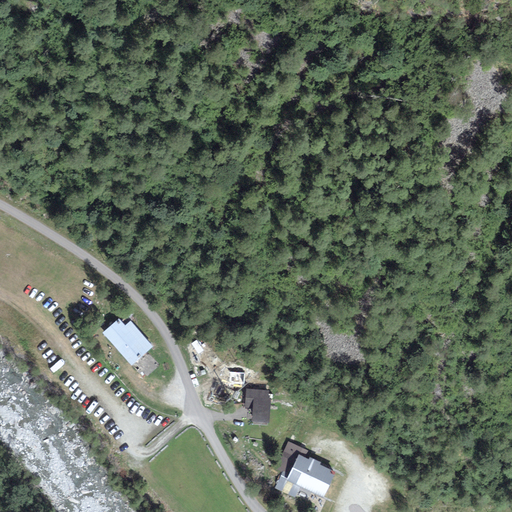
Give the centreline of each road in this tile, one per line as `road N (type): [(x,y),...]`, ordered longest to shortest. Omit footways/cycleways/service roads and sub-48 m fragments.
road 1 (unclassified): [(258,511),(214,442),(161,325),(103,271),(0,204)]
road 2 (track): [(0,293),(39,321),(122,414),(132,446)]
